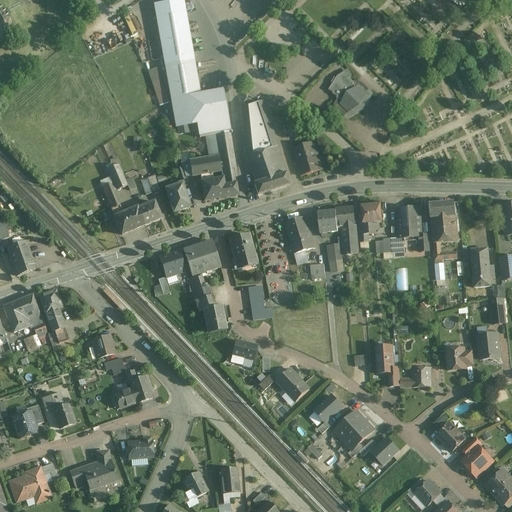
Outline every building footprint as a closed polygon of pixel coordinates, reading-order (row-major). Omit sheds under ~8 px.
[(183,1),(154,6),(165,70),(195,65),(183,1)] [(195,65),(165,70),(175,127),(197,123),(200,123),(197,104),(201,103),(195,65)] [(353,83),(350,78),(348,79),(344,73),(337,77),(329,91),(333,94),(333,95),(337,98),(337,99),(342,102),(340,105),(349,114),(360,107),(367,96),(358,87),(357,87),(354,82),(353,83)] [(201,103),(197,104),(200,123),(197,123),(199,138),(205,137),(231,133),(225,98),(201,103)] [(277,147),(264,104),(263,102),(256,104),(246,99),(243,103),(245,108),(241,109),(246,158),(254,184),(253,184),(257,196),(289,186),(277,148),(277,147)] [(301,127),(289,120),(282,131),(294,138),(301,127)] [(231,133),(205,137),(207,149),(208,149),(232,145),(233,145),(231,133)] [(314,144),(294,150),(301,177),(322,171),(314,144)] [(232,145),(208,149),(207,149),(209,159),(219,157),(234,154),(233,145),(232,145)] [(234,154),(219,157),(222,173),(221,173),(222,179),(223,179),(224,187),(235,184),(232,170),(237,169),(234,154)] [(179,157),(172,159),(179,180),(186,178),(179,157)] [(221,173),(222,173),(219,157),(209,159),(189,162),(190,165),(192,177),(201,176),(213,174),(221,173)] [(190,165),(184,166),(186,178),(192,177),(190,165)] [(201,176),(202,183),(214,181),(213,174),(201,176)] [(155,176),(141,181),(146,198),(160,193),(155,176)] [(136,189),(131,179),(125,181),(130,191),(136,189)] [(202,183),(200,183),(204,202),(237,196),(235,184),(224,187),(223,179),(222,179),(214,181),(202,183)] [(137,208),(123,214),(111,185),(102,188),(115,217),(114,217),(122,236),(145,226),(137,208)] [(180,186),(167,190),(170,196),(168,196),(173,212),(189,207),(184,191),(182,192),(180,186)] [(154,201),(137,208),(145,226),(162,219),(154,201)] [(455,204),(442,205),(445,243),(458,242),(455,204)] [(430,206),(434,245),(440,244),(445,243),(442,205),(430,206)] [(511,205),(502,207),(506,237),(511,236),(511,205)] [(380,206),(362,208),(363,224),(359,225),(360,236),(368,236),(380,235),(379,223),(382,223),(380,206)] [(354,208),(336,210),(336,213),(337,229),(342,228),(343,239),(344,250),(345,256),(358,255),(356,227),(355,227),(354,208)] [(419,208),(397,210),(399,239),(399,240),(404,240),(419,239),(421,238),(421,236),(419,208)] [(336,213),(318,215),(320,233),(321,233),(322,236),(324,237),(326,237),(325,236),(329,236),(330,236),(329,233),(338,233),(337,229),(336,213)] [(306,218),(285,224),(294,255),(306,252),(315,249),(306,218)] [(5,227),(0,228),(0,242),(9,239),(5,227)] [(248,236),(230,241),(237,268),(255,263),(248,236)] [(368,236),(360,236),(360,244),(369,243),(368,236)] [(429,236),(421,236),(421,238),(419,239),(419,253),(430,252),(429,236)] [(399,239),(391,240),(391,253),(392,254),(405,253),(404,240),(399,240),(399,239)] [(391,240),(384,241),(383,241),(383,243),(384,254),(391,253),(391,240)] [(211,241),(183,251),(192,278),(201,275),(220,268),(211,241)] [(25,242),(7,249),(17,277),(35,271),(25,242)] [(383,243),(376,243),(377,254),(384,254),(383,243)] [(434,245),(433,244),(435,262),(457,260),(456,253),(441,254),(440,244),(434,245)] [(337,251),(328,252),(329,263),(330,263),(342,261),(341,250),(340,250),(339,246),(337,246),(337,251)] [(471,251),(471,252),(472,262),(474,289),(491,287),(488,249),(471,251)] [(179,252),(159,259),(166,278),(166,280),(186,273),(179,252)] [(306,252),(294,255),(297,267),(309,263),(306,252)] [(471,252),(463,253),(464,259),(463,259),(464,263),(472,262),(471,252)] [(511,258),(499,260),(501,277),(507,277),(508,281),(511,280),(511,258)] [(342,261),(330,263),(331,273),(338,273),(344,272),(342,261)] [(324,265),(310,267),(312,281),(325,279),(324,265)] [(443,265),(435,265),(437,281),(445,281),(443,265)] [(409,290),(408,269),(397,269),(398,291),(409,290)] [(204,286),(201,275),(192,278),(188,279),(189,293),(195,292),(198,301),(198,302),(210,298),(206,285),(204,286)] [(166,278),(158,281),(163,296),(171,293),(166,280),(166,278)] [(261,287),(248,289),(250,302),(263,300),(261,287)] [(502,287),(492,288),(494,300),(503,299),(502,287)] [(55,292),(39,298),(52,333),(54,333),(65,329),(59,310),(62,309),(55,292)] [(123,309),(108,294),(103,298),(118,314),(123,309)] [(32,296),(3,308),(13,334),(30,327),(27,322),(40,317),(32,296)] [(210,298),(198,302),(198,301),(195,302),(199,313),(203,311),(204,311),(214,309),(210,298)] [(263,300),(250,302),(253,322),(265,320),(263,300)] [(504,306),(492,307),(494,325),(506,324),(504,306)] [(228,307),(221,308),(224,321),(231,320),(228,307)] [(204,311),(203,311),(208,332),(225,328),(224,321),(221,308),(214,309),(204,311)] [(43,325),(33,329),(36,335),(37,334),(39,339),(47,336),(43,325)] [(65,329),(54,333),(59,345),(69,341),(65,329)] [(497,335),(478,338),(480,361),(500,359),(499,348),(500,348),(499,342),(498,342),(497,335)] [(34,336),(24,341),(28,351),(40,346),(38,340),(36,341),(34,336)] [(110,337),(92,342),(97,359),(115,354),(110,337)] [(257,347),(235,341),(232,356),(244,359),(253,362),(257,347)] [(392,348),(376,349),(378,375),(388,374),(394,374),(393,369),(392,348)] [(464,350),(447,352),(447,356),(446,358),(446,362),(448,363),(449,371),(466,370),(465,367),(464,353),(464,350)] [(472,352),(464,353),(465,367),(473,366),(472,352)] [(244,359),(232,356),(230,363),(242,366),(244,359)] [(365,356),(354,357),(355,368),(366,367),(365,356)] [(121,359),(104,364),(106,372),(111,370),(113,376),(125,372),(121,359)] [(399,369),(393,369),(394,374),(388,374),(389,388),(401,387),(399,369)] [(431,369),(412,369),(412,380),(412,389),(432,388),(431,369)] [(309,391),(290,370),(277,382),(283,389),(286,387),(289,391),(287,393),(296,403),(309,391)] [(148,377),(137,380),(134,372),(125,375),(128,384),(129,384),(131,389),(118,394),(122,407),(119,408),(120,409),(152,399),(150,390),(152,389),(148,377)] [(269,376),(258,386),(263,391),(274,382),(269,376)] [(412,380),(401,380),(401,389),(412,389),(412,380)] [(64,407),(59,393),(49,397),(52,407),(60,429),(75,424),(68,405),(64,407)] [(313,412),(325,425),(344,408),(332,395),(313,412)] [(49,397),(42,399),(45,410),(52,407),(49,397)] [(38,406),(27,410),(28,414),(30,413),(35,426),(43,423),(38,406)] [(357,412),(334,432),(352,451),(360,444),(374,431),(357,412)] [(28,414),(12,419),(19,440),(37,434),(35,426),(30,413),(28,414)] [(445,413),(433,425),(439,431),(451,419),(445,413)] [(448,426),(437,437),(452,453),(465,440),(451,426),(448,426)] [(143,439),(143,443),(127,444),(129,461),(153,458),(152,442),(151,442),(151,439),(143,439)] [(396,451),(385,439),(370,453),(381,465),(396,451)] [(475,439),(462,452),(467,457),(478,447),(478,448),(481,445),(475,439)] [(360,444),(352,451),(348,455),(352,459),(364,448),(360,444)] [(323,456),(312,445),(308,449),(318,460),(323,456)] [(467,457),(462,463),(477,478),(493,463),(478,448),(478,447),(467,457)] [(97,463),(77,470),(81,483),(85,481),(94,506),(115,498),(114,497),(122,494),(110,460),(109,451),(96,452),(97,463)] [(33,475),(9,483),(16,503),(30,498),(29,497),(36,494),(38,502),(37,503),(37,504),(50,499),(45,485),(58,480),(52,465),(32,472),(33,475)] [(236,469),(220,471),(223,495),(239,493),(236,469)] [(77,470),(69,472),(75,488),(76,491),(83,488),(81,483),(77,470)] [(495,470),(484,481),(488,485),(499,474),(495,470)] [(488,485),(492,490),(492,494),(495,497),(511,480),(503,471),(499,474),(488,485)] [(199,473),(182,481),(188,494),(181,497),(185,504),(209,492),(199,473)] [(421,480),(408,492),(413,498),(417,495),(415,494),(426,484),(421,480)] [(511,480),(495,497),(497,499),(501,499),(506,504),(511,498),(511,480)] [(426,484),(415,494),(417,495),(427,507),(441,495),(428,482),(426,484)] [(261,493),(252,502),(257,506),(265,498),(261,493)] [(447,497),(437,506),(441,511),(449,503),(450,504),(451,502),(447,497)] [(257,511),(277,511),(267,502),(257,511)] [(441,511),(440,511),(437,511),(436,511),(460,511),(457,508),(454,508),(450,504),(449,503),(441,511)]
